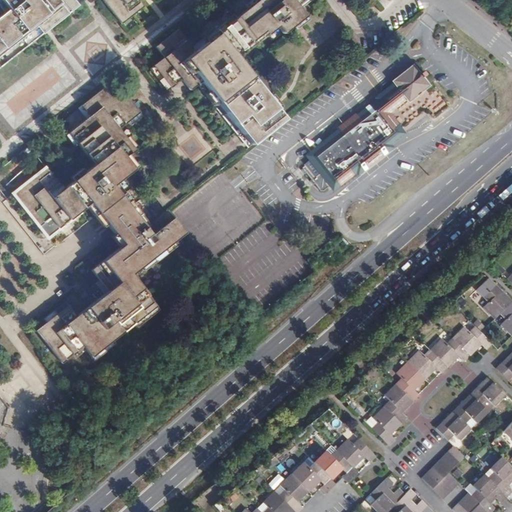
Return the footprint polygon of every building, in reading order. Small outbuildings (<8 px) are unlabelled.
[(0,0),(0,69),(61,21),(63,22),(65,21),(66,20),(65,17),(79,6),(74,0),(0,0)] [(101,0),(120,24),(143,7),(137,0),(101,0)] [(258,0),(193,51),(178,30),(155,47),(164,57),(153,66),(170,87),(186,75),(195,86),(204,79),(220,100),(217,102),(251,146),(282,120),(249,77),(235,60),(277,27),(282,34),(304,16),(295,5),(300,0),(258,0)] [(110,47),(102,52),(100,48),(83,61),(93,74),(117,56),(110,47)] [(395,81),(406,95),(408,97),(426,82),(411,65),(393,78),(395,81)] [(371,115),(367,110),(365,108),(359,113),(356,112),(338,126),(343,132),(314,155),(324,169),(321,172),(319,183),(324,189),(357,164),(359,166),(384,145),(382,143),(397,132),(394,128),(400,123),(389,109),(406,95),(395,81),(368,102),(371,107),(375,111),(371,115)] [(98,214),(130,188),(122,178),(133,169),(125,159),(135,150),(118,129),(139,113),(122,91),(112,99),(104,88),(81,106),(89,116),(69,132),(77,144),(75,145),(77,148),(79,147),(81,149),(95,164),(63,189),(46,168),(12,193),(48,237),(69,220),(79,212),(90,203),(98,214)] [(147,209),(130,188),(98,214),(114,235),(147,209)] [(130,274),(183,233),(167,212),(155,219),(147,209),(114,235),(123,245),(91,270),(108,291),(88,307),(76,316),(68,306),(36,331),(61,363),(82,346),(90,357),(129,326),(155,306),(130,274)] [(501,291),(495,285),(483,297),(488,303),(484,308),(494,319),(499,314),(511,302),(501,291)] [(511,302),(499,314),(505,320),(500,325),(511,337),(511,335),(511,302)] [(492,344),(481,333),(476,328),(470,334),(464,329),(453,339),(469,355),(475,349),(480,344),(487,351),(492,344)] [(469,355),(453,339),(453,340),(447,346),(441,340),(431,351),(447,367),(451,363),(458,356),(463,361),(469,355)] [(419,352),(408,363),(424,379),(435,369),(440,374),(447,367),(431,351),(425,357),(419,352)] [(511,353),(505,360),(496,369),(509,381),(511,377),(511,353)] [(397,385),(412,401),(418,396),(413,391),(424,379),(408,363),(397,374),(403,380),(397,385)] [(478,387),(471,394),(482,406),(488,401),(493,407),(505,395),(488,377),(478,387)] [(385,408),(401,424),(407,418),(401,412),(407,407),(412,401),(397,385),(385,397),(390,402),(385,408)] [(453,412),(465,424),(470,419),(475,425),(488,412),(482,406),(471,394),(459,406),(453,412)] [(378,424),(372,429),(389,446),(395,440),(390,435),(401,424),(385,408),(373,419),(378,424)] [(458,441),(471,429),(465,424),(453,412),(444,421),(436,429),(447,440),(453,435),(458,441)] [(375,456),(359,440),(353,446),(348,441),(337,452),(353,467),(364,457),(369,462),(375,456)] [(459,463),(464,457),(454,447),(448,452),(459,463)] [(353,467),(337,452),(336,452),(330,458),(325,453),(314,463),(330,479),(341,469),(346,474),(343,478),(348,483),(358,473),(353,467)] [(453,468),(459,463),(448,452),(443,457),(453,468)] [(448,473),(453,468),(443,457),(438,463),(448,473)] [(491,482),(507,497),(511,493),(506,488),(511,482),(511,468),(503,459),(490,472),(496,477),(491,482)] [(330,479),(314,463),(314,464),(307,470),(302,464),(292,475),(308,491),(318,481),(323,486),(320,490),(325,495),(336,485),(330,479)] [(432,468),(442,478),(448,473),(438,463),(432,468)] [(437,484),(442,478),(432,468),(427,473),(437,484)] [(422,479),(432,489),(437,484),(427,473),(422,479)] [(453,488),(458,483),(448,473),(442,478),(453,488)] [(308,491),(292,475),(291,475),(281,486),(286,491),(280,497),(294,511),(297,511),(302,508),(297,502),(308,491)] [(486,511),(492,511),(495,510),(490,505),(495,499),(500,504),(507,497),(491,482),(486,476),(469,494),(479,504),(486,511)] [(372,506),(377,511),(386,511),(392,507),(404,495),(399,490),(393,495),(388,490),(393,484),(387,478),(370,495),(376,501),(372,506)] [(447,494),(453,488),(442,478),(437,484),(447,494)] [(442,499),(447,494),(437,484),(432,489),(442,499)] [(421,511),(427,507),(422,502),(416,507),(411,502),(416,497),(409,490),(404,495),(392,507),(397,511),(421,511)] [(264,511),(294,511),(280,497),(274,491),(263,503),(268,508),(264,511)] [(473,509),(479,504),(469,494),(463,499),(473,509)] [(465,511),(470,511),(473,509),(463,499),(458,504),(465,511)]
